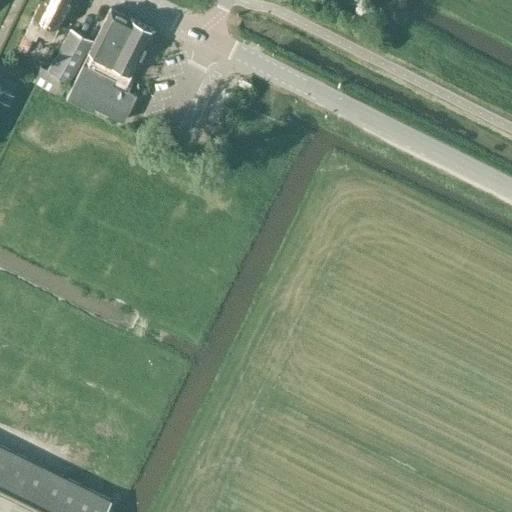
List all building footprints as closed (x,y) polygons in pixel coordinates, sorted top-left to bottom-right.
[(40,0),(24,32),(34,37),(37,31),(50,38),(69,0),(40,0)] [(110,7),(66,95),(89,108),(91,104),(123,120),(127,111),(135,96),(136,94),(124,88),(153,29),(130,18),(129,21),(124,18),(126,15),(110,7)] [(37,83),(61,96),(92,41),(70,29),(47,71),(40,67),(33,81),(37,83)] [(3,89),(0,95),(0,99),(10,104),(15,95),(3,89)] [(0,511),(103,511),(110,500),(0,445),(0,511)]
